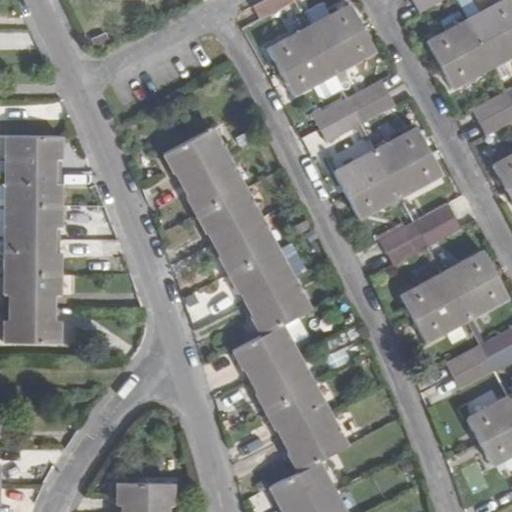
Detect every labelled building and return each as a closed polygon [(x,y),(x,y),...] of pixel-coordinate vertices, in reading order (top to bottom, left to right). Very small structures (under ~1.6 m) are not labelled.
[(292,2),(291,0),(263,0),(250,8),(257,20),(292,2)] [(410,0),(416,11),(417,12),(438,0),(410,0)] [(502,0),(465,20),(478,43),(511,24),(511,6),(508,0),(502,0)] [(306,27),(319,51),(361,29),(348,5),(306,27)] [(423,42),(435,65),(478,43),(465,20),(423,42)] [(502,58),(511,52),(511,24),(478,43),(489,64),(498,79),(510,73),(502,58)] [(265,49),(277,73),(319,51),(306,27),(265,49)] [(372,50),(361,29),(319,51),(330,72),(344,99),(352,113),(387,95),(378,80),(367,87),(352,60),(372,50)] [(489,64),(478,43),(435,65),(448,87),(489,64)] [(330,72),(319,51),(277,73),(289,95),(330,72)] [(322,98),(339,89),(330,72),(310,84),(316,96),(322,98)] [(470,109),(477,122),(511,103),(504,91),(470,109)] [(387,95),(352,113),(358,125),(393,107),(387,95)] [(344,99),(311,117),(319,131),(352,113),(344,99)] [(511,121),(511,105),(511,103),(477,122),(484,136),(511,121)] [(358,125),(352,113),(319,131),(325,144),(358,125)] [(171,174),(176,172),(181,183),(224,160),(218,149),(221,147),(210,127),(160,155),(171,174)] [(372,151),(385,175),(427,152),(414,128),(372,151)] [(3,159),(8,160),(8,172),(51,172),(51,159),(59,159),(60,137),(3,137),(3,159)] [(344,197),(385,175),(372,151),(331,173),(344,197)] [(427,152),(385,175),(396,196),(439,174),(427,152)] [(511,153),(490,166),(503,189),(511,184),(511,153)] [(58,185),(59,159),(51,159),(51,172),(51,185),(58,185)] [(232,169),(230,171),(224,160),(181,183),(187,194),(183,197),(194,217),(244,190),(232,169)] [(0,205),(2,206),(58,207),(58,185),(51,185),(51,172),(8,172),(8,184),(2,184),(2,185),(0,185),(0,205)] [(355,218),(396,196),(385,175),(344,197),(355,218)] [(511,184),(503,189),(511,205),(511,184)] [(250,209),(253,207),(244,190),(194,217),(204,235),(208,232),(214,244),(257,220),(250,209)] [(453,218),(445,203),(410,222),(418,236),(453,218)] [(2,227),(8,227),(8,240),(51,241),(51,227),(58,227),(58,207),(2,206),(2,227)] [(453,218),(418,236),(425,249),(461,230),(453,218)] [(215,256),(225,275),(275,248),(265,229),(261,231),(257,220),(214,244),(219,254),(215,256)] [(384,254),(418,236),(410,222),(402,226),(400,223),(375,236),(384,254)] [(391,266),(425,249),(418,236),(384,254),(391,266)] [(51,253),(51,241),(8,240),(0,240),(0,273),(2,273),(57,274),(58,253),(51,253)] [(283,269),(285,267),(275,248),(225,275),(236,295),(240,292),(246,303),(289,281),(283,269)] [(438,274),(451,298),(494,275),(481,251),(438,274)] [(57,296),(57,274),(2,273),(1,295),(7,295),(7,308),(50,308),(51,296),(57,296)] [(398,295),(410,320),(451,298),(438,274),(398,295)] [(468,317),(506,297),(494,275),(451,298),(463,319),(468,317)] [(298,289),(294,291),(289,281),(246,303),(252,314),(248,316),(258,336),(281,324),(308,309),(298,289)] [(410,320),(422,341),(463,319),(451,298),(410,320)] [(57,321),(50,321),(50,308),(7,308),(7,320),(1,320),(0,343),(57,344),(57,321)] [(478,346),(483,343),(468,317),(463,319),(478,346)] [(251,381),(297,356),(281,324),(258,336),(229,352),(240,372),(245,370),(251,381)] [(478,346),(485,360),(511,344),(511,326),(483,343),(478,346)] [(511,344),(485,360),(492,373),(511,361),(511,344)] [(443,364),(450,378),(485,360),(478,346),(443,364)] [(262,412),(312,384),(297,356),(251,381),(256,391),(252,394),(262,412)] [(457,391),(492,373),(485,360),(450,378),(457,391)] [(277,430),(283,440),(326,418),(320,406),(323,405),(312,384),(262,412),(273,432),(277,430)] [(477,443),(511,424),(511,411),(505,399),(464,419),(477,443)] [(285,453),(296,473),(318,461),(346,447),(335,426),(332,428),(326,418),(283,440),(289,451),(285,453)] [(511,451),(511,424),(477,443),(488,465),(511,451)] [(278,509),(282,507),(284,511),(294,511),(331,493),(325,482),(328,480),(318,461),(296,473),(266,490),(278,509)] [(122,505),(121,511),(164,511),(165,506),(170,506),(170,484),(115,483),(114,505),(122,505)] [(337,504),(331,493),(294,511),(344,511),(339,503),(337,504)]
